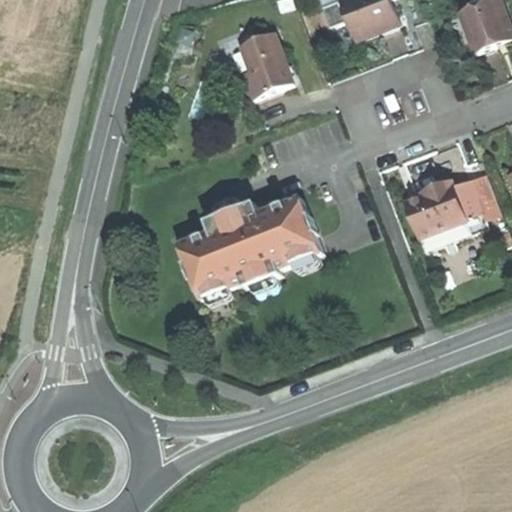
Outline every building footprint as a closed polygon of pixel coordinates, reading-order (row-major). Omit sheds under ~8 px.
[(321,0),(326,11),(330,9),(344,4),(347,3),(345,0),(321,0)] [(394,2),(393,0),(354,0),(347,3),(344,4),(352,24),(360,43),(383,35),(404,27),(394,2)] [(511,26),(502,0),(463,15),(479,57),(499,49),(511,44),(511,26)] [(286,17),(300,13),(297,2),(283,6),(286,17)] [(352,24),(344,4),(330,9),(338,30),(352,24)] [(297,87),(278,37),(260,43),(245,49),(254,73),(243,77),(253,103),(279,93),(297,87)] [(426,195),(428,200),(411,207),(430,256),(492,232),(474,184),(457,190),(455,184),(440,190),(426,195)] [(315,227),(306,202),(264,218),(260,207),(210,226),(214,237),(183,248),(190,267),(188,268),(195,286),(196,285),(204,304),(247,287),(248,292),(286,278),(284,273),(327,257),(315,227)]
